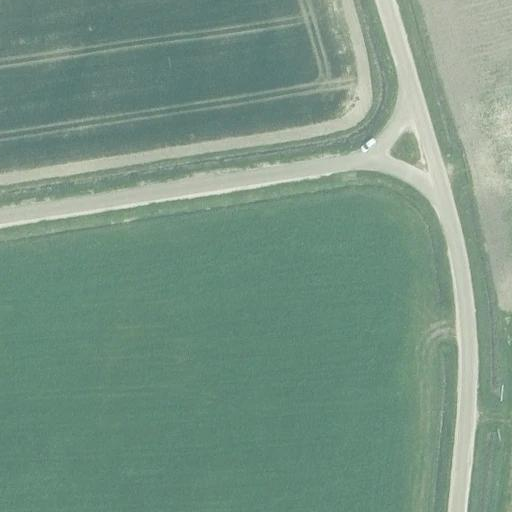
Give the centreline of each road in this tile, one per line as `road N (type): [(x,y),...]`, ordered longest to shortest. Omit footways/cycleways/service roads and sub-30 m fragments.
road 1 (unclassified): [(0,216),(324,165)]
road 2 (unclassified): [(449,511),(465,307),(446,203)]
road 3 (unclassified): [(324,165),(382,166),(412,176),(446,203)]
road 4 (unclassified): [(412,93),(397,126),(374,147),(324,165)]
